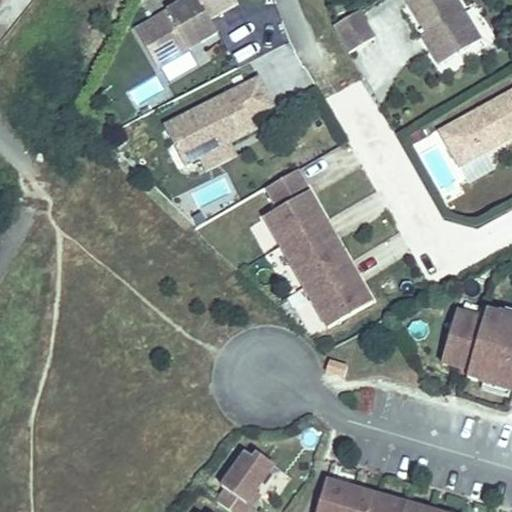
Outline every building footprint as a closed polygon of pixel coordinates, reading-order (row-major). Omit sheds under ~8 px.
[(225,0),(190,0),(192,1),(135,36),(157,73),(189,53),(187,49),(197,42),(200,46),(215,36),(208,25),(231,10),(225,0)] [(455,0),(408,0),(427,30),(432,38),(428,41),(441,61),(479,38),(455,0)] [(359,11),(335,26),(350,52),(375,37),(359,11)] [(427,30),(423,33),(428,41),(432,38),(427,30)] [(187,49),(189,53),(200,46),(197,42),(187,49)] [(185,164),(204,156),(230,142),(249,133),(243,120),(271,106),(256,78),(164,124),(185,164)] [(511,87),(441,128),(460,162),(488,147),(485,142),(494,138),(496,142),(511,132),(511,87)] [(485,142),(488,147),(496,142),(494,138),(485,142)] [(230,142),(204,156),(211,167),(237,155),(234,148),(230,142)] [(465,164),(473,180),(494,169),(486,154),(465,164)] [(315,200),(272,224),(333,335),(376,313),(315,200)] [(511,323),(506,321),(507,320),(479,312),(476,321),(448,313),(435,365),(462,372),(461,379),(484,385),(485,384),(503,389),(503,390),(511,392),(511,323)] [(325,373),(345,375),(346,362),(326,360),(325,373)] [(255,494),(275,466),(258,455),(254,460),(246,454),(222,488),(226,490),(217,503),(230,511),(248,511),(252,507),(248,504),(255,494)] [(477,511),(331,469),(318,511),(477,511)] [(252,507),(259,497),(255,494),(248,504),(252,507)]
